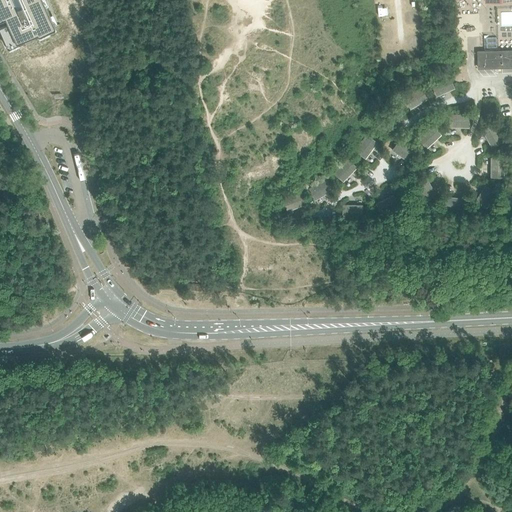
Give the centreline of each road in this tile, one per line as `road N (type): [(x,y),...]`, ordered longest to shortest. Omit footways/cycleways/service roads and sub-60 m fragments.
road 1 (secondary): [(511,317),(187,331),(147,323),(112,302)]
road 2 (secondary): [(112,302),(0,89)]
road 3 (secondary): [(0,349),(58,341),(112,302)]
